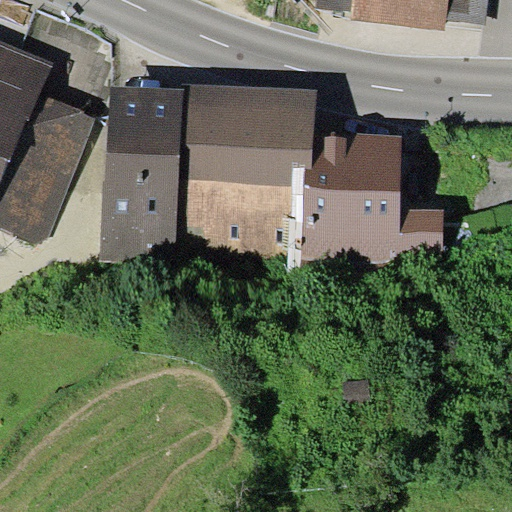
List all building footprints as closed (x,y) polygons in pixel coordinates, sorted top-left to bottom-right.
[(353,8),(353,0),(316,0),(316,5),(353,8)] [(353,0),(353,8),(352,20),(445,29),(446,18),(447,0),(353,0)] [(447,0),(446,18),(486,22),(487,0),(447,0)] [(0,224),(39,240),(48,243),(98,117),(42,95),(55,64),(0,42),(0,224)] [(185,80),(185,84),(109,82),(103,261),(175,264),(177,224),(205,224),(204,248),(302,251),(305,166),(315,166),(316,130),(318,85),(185,80)] [(406,133),(316,130),(315,166),(305,166),(302,251),(402,255),(404,206),(406,133)] [(445,208),(404,206),(402,255),(443,256),(445,208)]
